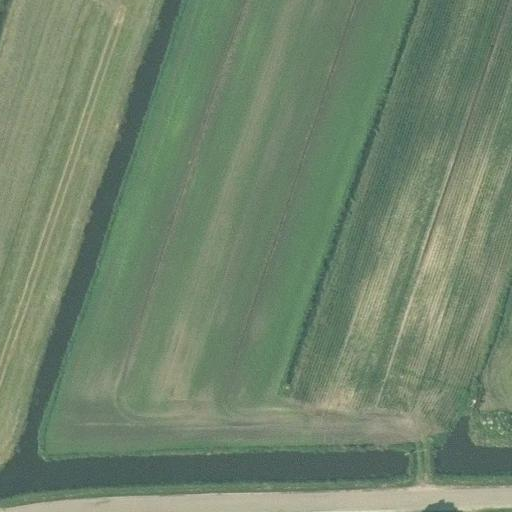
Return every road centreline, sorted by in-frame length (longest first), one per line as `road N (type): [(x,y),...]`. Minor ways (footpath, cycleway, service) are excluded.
road 1 (unclassified): [(59,511),(94,504),(511,494)]
road 2 (unknown): [(0,372),(118,0)]
